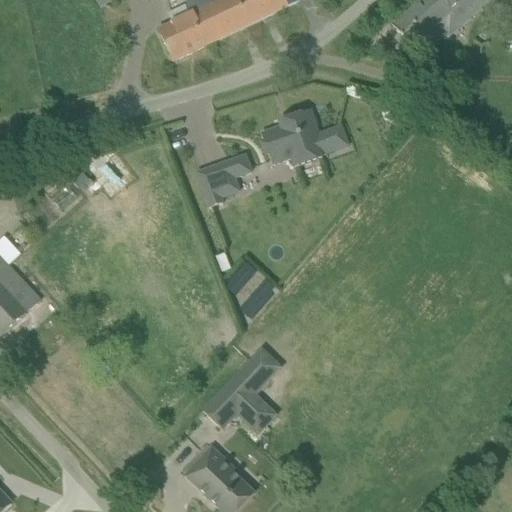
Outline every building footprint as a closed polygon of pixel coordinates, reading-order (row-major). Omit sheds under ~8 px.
[(93,0),(101,11),(119,0),(93,0)] [(191,17),(183,21),(158,33),(173,65),(300,4),(297,0),(226,0),(212,7),(209,0),(198,0),(185,6),(191,17)] [(471,0),(423,0),(397,24),(415,48),(429,37),(452,38),(454,17),(471,0)] [(280,130),(261,137),(272,169),(290,162),(293,171),(323,160),(322,158),(330,155),(348,149),(341,129),(323,136),(319,137),(310,114),(278,125),(280,130)] [(213,171),(196,177),(209,212),(223,207),(220,197),(238,191),(235,182),(252,176),(247,161),(214,173),(213,171)] [(55,169),(45,178),(58,194),(69,185),(55,169)] [(225,258),(216,261),(221,276),(230,273),(225,258)] [(0,277),(9,270),(0,259),(0,277)] [(0,340),(1,341),(41,305),(9,270),(0,277),(0,340)] [(68,323),(47,342),(65,363),(86,344),(68,323)] [(251,365),(202,415),(222,434),(237,419),(246,409),(267,429),(277,419),(255,398),(257,397),(258,396),(270,384),(251,365)] [(240,476),(212,450),(184,480),(217,511),(240,511),(255,497),(236,479),(240,476)] [(0,511),(5,511),(11,507),(0,494),(0,511)]
